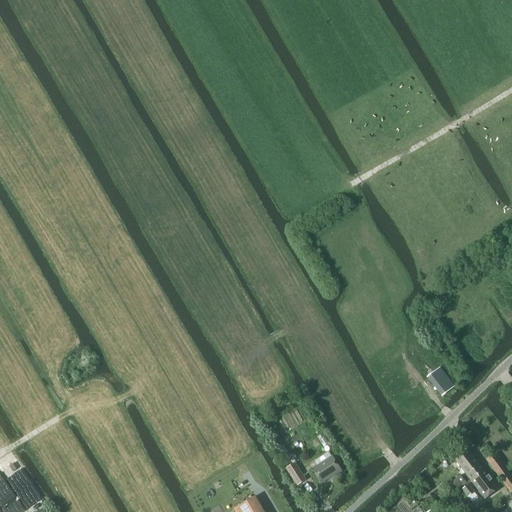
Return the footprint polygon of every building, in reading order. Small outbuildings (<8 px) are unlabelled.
[(503,252),(508,243),(505,241),(499,250),(503,252)] [(470,482),(484,471),(468,451),(454,461),(470,482)] [(511,479),(494,455),(486,461),(510,493),(511,495),(511,479)] [(333,476),(341,471),(331,457),(312,469),(321,483),(332,475),(333,476)] [(297,485),(305,480),(294,463),(286,468),(297,485)] [(484,471),(470,482),(485,500),(498,490),(484,471)] [(458,491),(466,484),(461,477),(452,484),(458,491)] [(465,499),(473,493),(468,485),(462,490),(465,494),(463,496),(465,499)] [(263,511),(254,497),(234,510),(234,511),(263,511)]
